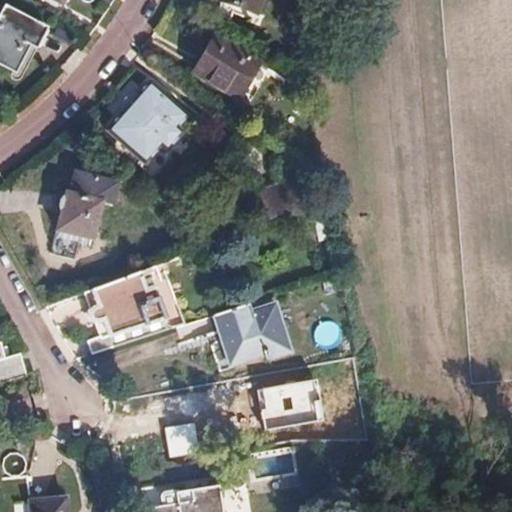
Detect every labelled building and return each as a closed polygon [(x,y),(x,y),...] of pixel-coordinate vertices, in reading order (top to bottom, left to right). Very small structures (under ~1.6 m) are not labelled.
[(206,0),(205,3),(251,20),(257,0),(206,0)] [(31,11),(13,2),(10,8),(28,17),(31,11)] [(0,70),(9,76),(24,48),(29,51),(41,30),(0,8),(0,70)] [(188,77),(232,104),(253,69),(209,42),(188,77)] [(24,48),(9,76),(15,79),(29,51),(24,48)] [(253,69),(232,104),(239,108),(260,73),(253,69)] [(134,98),(117,117),(102,135),(140,171),(155,154),(160,159),(178,139),(173,134),(184,122),(144,87),(134,98)] [(112,112),(117,117),(134,98),(129,93),(112,112)] [(62,195),(52,233),(87,243),(97,206),(108,209),(114,188),(73,176),(67,197),(62,195)] [(262,233),(292,222),(280,191),(251,200),(262,233)] [(155,269),(77,297),(83,316),(80,317),(84,328),(86,327),(92,342),(79,346),(83,359),(176,332),(170,314),(155,269)] [(244,317),(242,312),(204,323),(209,337),(200,340),(211,376),(224,373),(222,369),(253,359),(256,368),(283,360),(267,311),(244,317)] [(0,360),(0,383),(16,379),(9,358),(0,360)] [(354,421),(348,382),(317,387),(320,410),(331,409),(334,424),(354,421)] [(210,511),(208,494),(165,500),(167,511),(165,511),(210,511)] [(58,511),(58,501),(20,503),(20,511),(58,511)]
